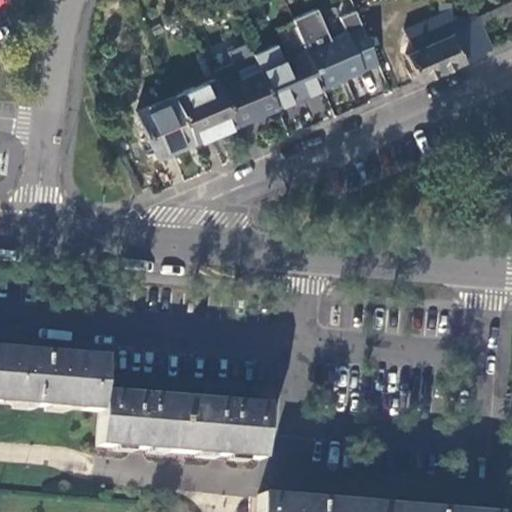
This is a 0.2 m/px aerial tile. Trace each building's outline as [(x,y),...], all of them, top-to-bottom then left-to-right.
[(511,1),(477,18),(481,27),(511,12),(511,1)] [(451,34),(454,14),(411,32),(418,48),(451,34)] [(464,62),(491,50),(481,27),(477,18),(476,18),(454,14),(451,34),(464,62)] [(376,64),(361,29),(305,51),(321,88),(376,64)] [(413,82),(464,62),(451,34),(418,48),(406,54),(409,62),(405,64),(413,82)] [(247,42),(227,51),(231,62),(211,71),(215,79),(234,124),(275,106),(253,55),(247,42)] [(283,61),(276,45),(253,55),(275,106),(321,88),(305,51),(283,61)] [(215,79),(173,97),(193,142),(234,124),(215,79)] [(193,142),(173,97),(137,112),(156,157),(193,142)] [(304,101),(307,116),(324,112),(321,97),(304,101)] [(0,403),(96,411),(98,391),(100,357),(0,348),(0,403)] [(98,391),(96,411),(93,444),(261,459),(264,405),(98,391)] [(458,511),(257,494),(255,511),(458,511)]
